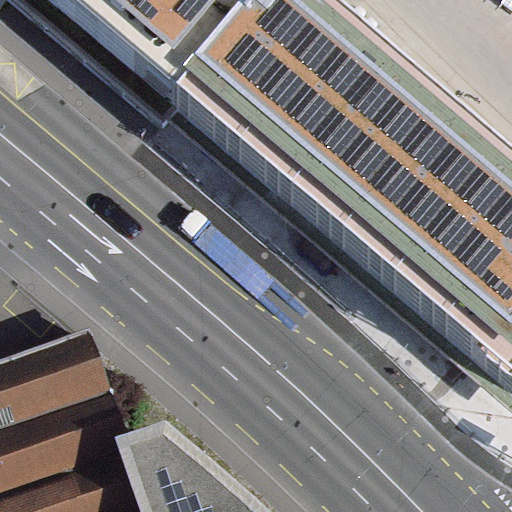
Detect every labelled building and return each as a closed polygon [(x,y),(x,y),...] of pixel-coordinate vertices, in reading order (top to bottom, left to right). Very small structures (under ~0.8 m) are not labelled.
[(30,0),(172,115),(270,0),(30,0)] [(374,28),(338,0),(270,0),(172,115),(292,214),(277,231),(343,285),(458,148),(394,95),(381,110),(336,73),(374,28)] [(511,311),(487,314),(491,359),(511,357),(511,311)] [(122,511),(108,471),(128,464),(88,350),(0,380),(0,511),(122,511)] [(221,511),(158,454),(128,464),(108,471),(122,511),(221,511)]
